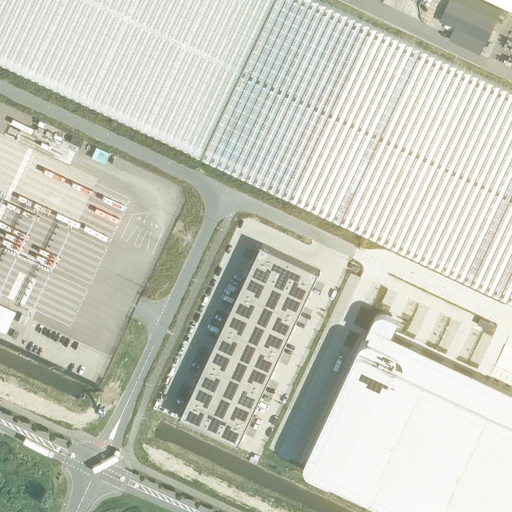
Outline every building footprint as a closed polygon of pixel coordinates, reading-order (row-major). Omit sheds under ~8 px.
[(511,89),(471,71),(319,0),(0,0),(0,61),(202,155),(390,243),(511,300),(511,89)] [(489,0),(449,0),(442,20),(455,25),(450,38),(484,52),(503,5),(489,0)] [(511,0),(493,0),(511,8),(511,0)] [(180,415),(239,443),(240,442),(239,442),(247,424),(248,425),(248,424),(247,424),(256,406),(256,407),(257,406),(256,406),(262,393),(264,388),(265,389),(265,388),(264,388),(269,378),(273,370),(281,352),(282,352),(281,351),(290,334),(290,333),(298,316),(299,316),(299,315),(298,315),(306,298),(307,298),(307,297),(315,280),(316,280),(316,279),(315,279),(319,270),(320,271),(320,270),(261,242),(260,243),(261,243),(257,252),(256,251),(256,252),(257,252),(249,270),(248,270),(240,288),(239,288),(240,289),(232,306),(231,306),(231,307),(223,324),(222,325),(223,325),(215,342),(214,342),(214,343),(206,360),(205,361),(206,361),(198,379),(197,378),(197,379),(198,379),(189,397),(189,396),(188,397),(189,397),(181,415),(180,415)] [(355,268),(348,287),(372,296),(377,283),(361,276),(363,271),(355,268)] [(0,328),(7,332),(17,310),(0,302),(0,328)] [(306,460),(305,462),(305,464),(306,466),(307,468),(308,469),(309,471),(311,472),(363,496),(397,511),(511,511),(511,387),(490,377),(393,332),(398,321),(386,315),(383,314),(381,315),(378,316),(377,318),(368,338),(366,339),(364,340),(362,341),(361,342),(360,344),(306,458),(306,460)]
